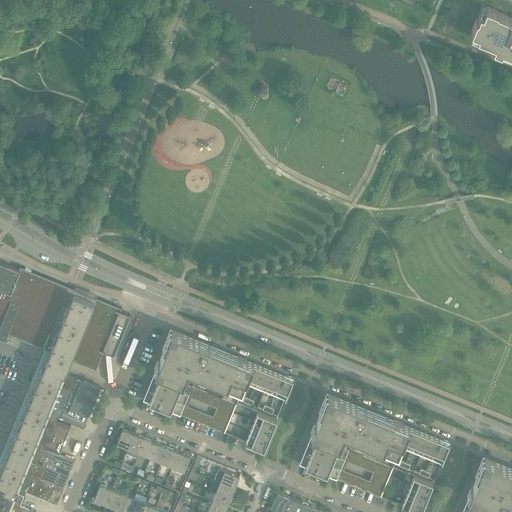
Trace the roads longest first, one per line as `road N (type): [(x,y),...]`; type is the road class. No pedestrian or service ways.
road 1 (residential): [(150,306),(511,455)]
road 2 (tertiary): [(511,435),(215,316)]
road 3 (tertiary): [(158,289),(0,205)]
road 4 (tertiary): [(0,222),(154,298)]
road 5 (residential): [(271,470),(112,406)]
